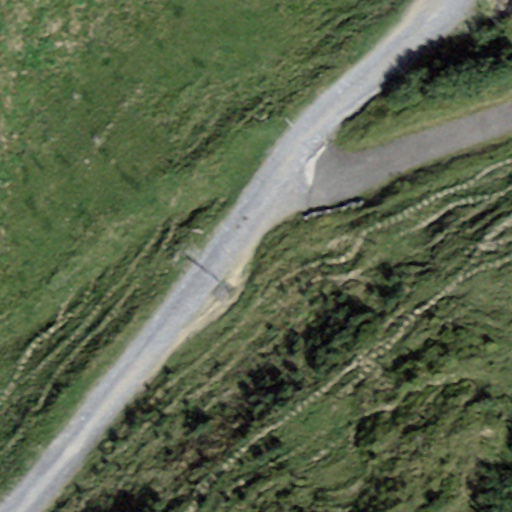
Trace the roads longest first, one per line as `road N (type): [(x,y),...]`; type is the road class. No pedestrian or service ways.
road 1 (track): [(49,511),(349,109),(475,0)]
road 2 (track): [(511,130),(322,188),(298,179)]
